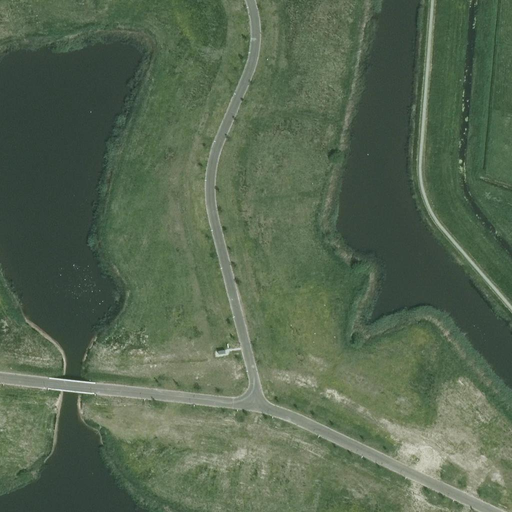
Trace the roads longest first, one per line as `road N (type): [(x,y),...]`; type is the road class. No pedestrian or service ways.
road 1 (residential): [(260,405),(209,175),(252,65),(253,0)]
road 2 (residential): [(260,405),(0,378)]
road 3 (residential): [(494,511),(260,405)]
